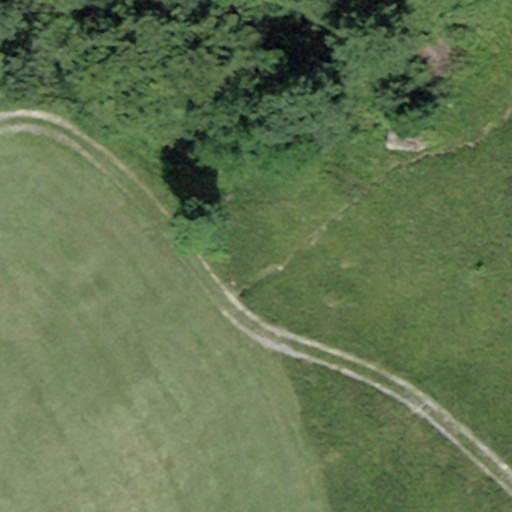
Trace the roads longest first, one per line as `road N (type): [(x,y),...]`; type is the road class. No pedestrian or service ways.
road 1 (track): [(0,117),(56,126),(93,155),(240,318),(274,342),(395,386),(511,483)]
road 2 (track): [(274,342),(322,511)]
